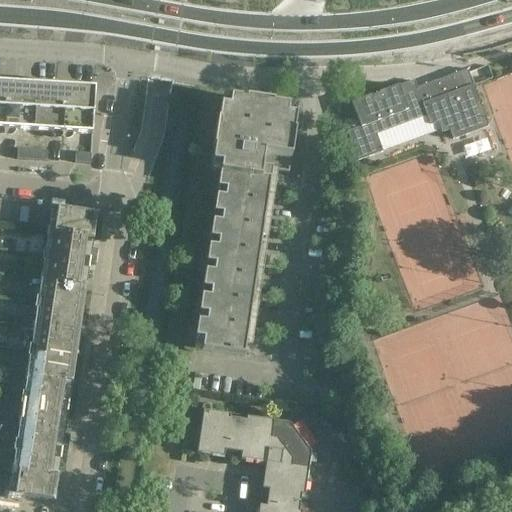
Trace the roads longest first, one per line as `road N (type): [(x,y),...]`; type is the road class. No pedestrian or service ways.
road 1 (tertiary): [(0,15),(288,49),(376,42),(511,15)]
road 2 (residential): [(193,363),(283,375),(316,75)]
road 3 (residential): [(81,511),(125,210),(118,192)]
road 4 (residential): [(128,57),(219,74),(316,75)]
road 5 (tertiary): [(301,21),(119,0)]
road 6 (tertiary): [(464,0),(301,21)]
road 7 (residential): [(316,75),(465,45)]
road 8 (residential): [(118,192),(111,171),(128,57)]
road 9 (residential): [(0,47),(128,57)]
